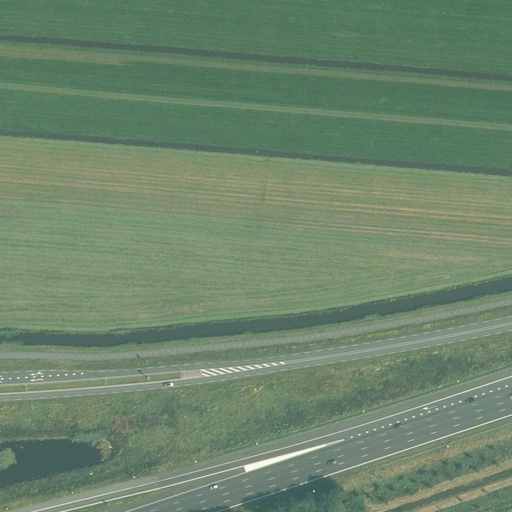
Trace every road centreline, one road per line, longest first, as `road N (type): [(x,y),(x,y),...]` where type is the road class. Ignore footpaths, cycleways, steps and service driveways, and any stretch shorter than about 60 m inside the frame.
road 1 (motorway): [(347,454),(243,463),(49,511)]
road 2 (secondary): [(511,323),(243,368)]
road 3 (secondary): [(0,397),(140,389),(243,368)]
road 4 (secondary): [(243,368),(0,379)]
road 5 (motorway): [(347,454),(172,511)]
road 6 (motorway): [(511,400),(347,454)]
